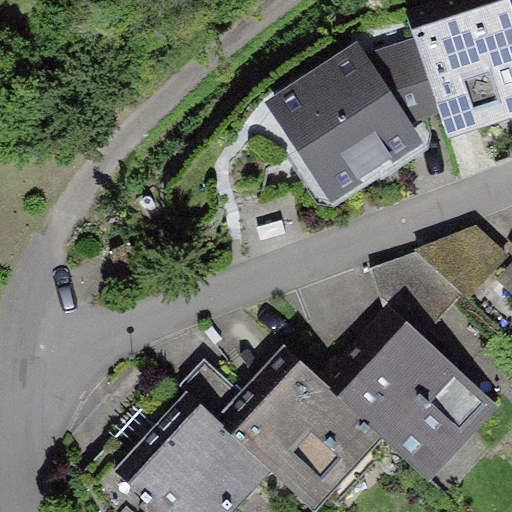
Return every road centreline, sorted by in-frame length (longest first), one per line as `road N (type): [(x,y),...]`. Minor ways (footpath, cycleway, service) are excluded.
road 1 (residential): [(28,511),(30,435),(63,379),(111,341),(168,312),(511,184)]
road 2 (track): [(30,435),(40,280),(84,190),(168,101),(301,0)]
